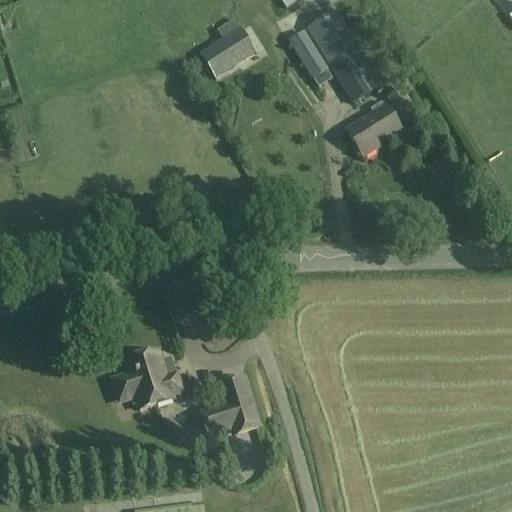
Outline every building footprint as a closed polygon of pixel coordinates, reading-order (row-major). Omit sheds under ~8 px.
[(278,0),(286,12),(303,0),(278,0)] [(379,83),(336,13),(306,31),(353,108),(383,89),(382,88),(386,86),(383,81),(379,83)] [(215,82),(256,57),(233,22),(216,32),(223,43),(199,58),(215,82)] [(328,72),(304,34),(287,44),(311,82),(328,72)] [(386,100),(404,128),(420,119),(402,90),(386,100)] [(402,135),(386,109),(347,134),(363,160),(402,135)] [(169,362),(160,365),(157,353),(124,363),(128,377),(112,382),(116,396),(120,398),(133,394),(138,411),(155,406),(154,402),(180,394),(175,376),(173,377),(169,362)] [(243,379),(216,388),(222,407),(199,414),(207,441),(257,425),(243,379)]
